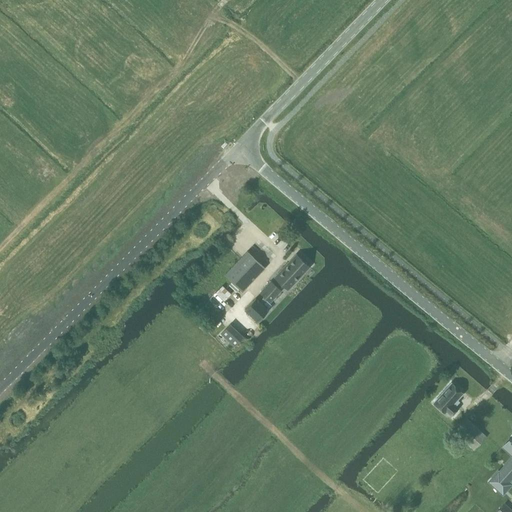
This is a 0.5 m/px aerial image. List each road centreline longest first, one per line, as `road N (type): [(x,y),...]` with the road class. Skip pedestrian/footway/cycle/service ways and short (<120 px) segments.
road 1 (unclassified): [(511,377),(239,147)]
road 2 (unclassified): [(0,389),(239,147)]
road 3 (track): [(211,15),(182,56),(0,242)]
road 4 (track): [(210,373),(366,511)]
road 5 (unclassified): [(239,147),(381,0)]
road 6 (track): [(232,316),(280,260),(207,179)]
